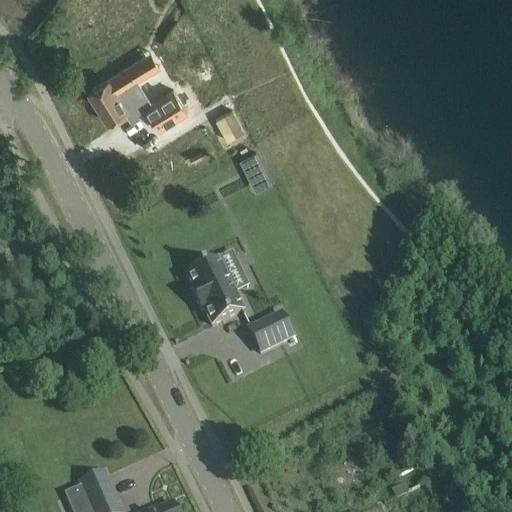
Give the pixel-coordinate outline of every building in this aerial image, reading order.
[(107,79),(105,80),(88,90),(108,122),(127,111),(131,117),(143,110),(153,126),(184,106),(174,90),(151,104),(128,67),(107,79)] [(256,152),(240,160),(247,175),(263,167),(256,152)] [(194,273),(187,276),(194,292),(192,293),(201,313),(204,312),(212,327),(242,312),(233,295),(217,262),(210,265),(209,262),(192,270),(194,273)] [(281,315),(249,331),(260,355),(293,339),(281,315)] [(123,511),(104,471),(78,483),(91,511),(123,511)]
